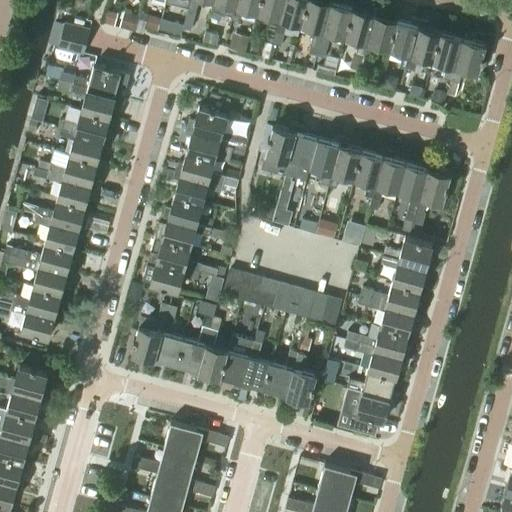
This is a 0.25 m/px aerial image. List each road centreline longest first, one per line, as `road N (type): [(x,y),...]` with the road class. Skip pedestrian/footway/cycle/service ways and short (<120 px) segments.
road 1 (residential): [(94,380),(90,347),(168,59)]
road 2 (residential): [(486,145),(401,461)]
road 3 (residential): [(268,85),(240,185),(251,222),(245,245),(342,271)]
road 4 (residential): [(486,145),(268,85)]
road 5 (residential): [(259,424),(94,380)]
road 6 (residential): [(401,461),(259,424)]
road 7 (residential): [(472,511),(511,370)]
road 8 (residential): [(57,511),(94,380)]
